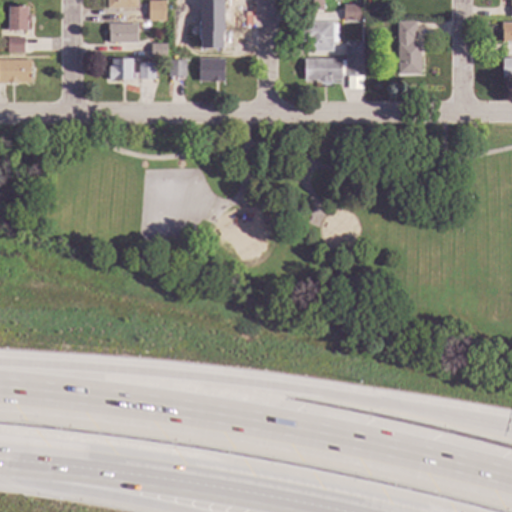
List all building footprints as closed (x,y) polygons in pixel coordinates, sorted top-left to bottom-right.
[(136,0),(136,9),(106,9),(106,0),(136,0)] [(221,0),(222,26),(200,26),(199,1),(206,0),(221,0)] [(322,0),(322,9),(301,9),(301,4),(299,4),(299,0),(322,0)] [(511,0),(511,17),(509,17),(508,1),(500,1),(499,0),(511,0)] [(166,21),(149,21),(149,3),(165,3),(166,21)] [(360,21),(342,21),(342,6),(360,5),(360,21)] [(26,16),(29,16),(29,22),(27,22),(26,31),(7,31),(7,6),(26,6),(26,16)] [(331,24),(337,23),(337,42),(331,42),(332,51),(305,51),(305,42),(301,42),(301,23),(331,22),(331,24)] [(415,39),(410,39),(411,42),(419,42),(420,74),(397,74),(396,22),(415,22),(415,39)] [(511,42),(500,42),(500,23),(511,23),(511,42)] [(136,24),(136,42),(108,42),(108,31),(106,31),(106,24),(136,24)] [(24,54),(8,54),(8,36),(24,37),(24,54)] [(362,56),(344,56),(343,41),(361,41),(362,56)] [(166,56),(150,56),(150,44),(166,44),(166,56)] [(361,76),(344,76),(344,58),(361,57),(361,76)] [(340,80),(328,80),(328,82),(317,82),(317,80),(303,80),(302,59),(340,58),(340,80)] [(130,81),(108,81),(108,67),(111,67),(111,60),(130,59),(130,81)] [(222,82),(197,81),(197,59),(222,59),(222,82)] [(511,78),(501,78),(501,59),(511,59),(511,78)] [(30,83),(0,82),(0,60),(30,61),(30,83)] [(184,77),(167,77),(167,60),(184,60),(184,77)] [(153,80),(137,80),(137,62),(153,62),(153,80)]
